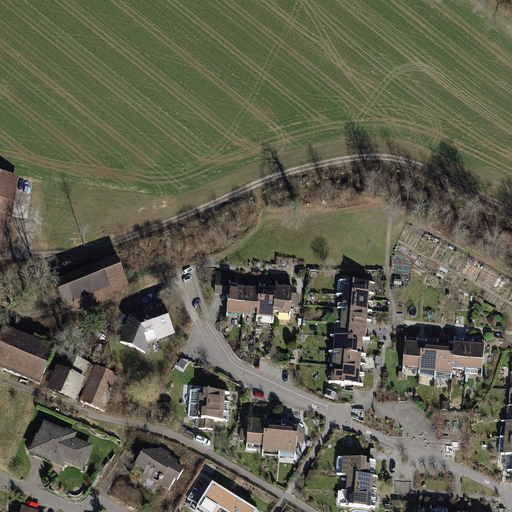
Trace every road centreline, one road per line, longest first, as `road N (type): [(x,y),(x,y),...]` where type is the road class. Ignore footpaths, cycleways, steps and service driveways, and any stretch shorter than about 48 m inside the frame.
road 1 (residential): [(511,497),(235,373),(199,324)]
road 2 (track): [(256,184),(300,168),(384,157),(511,210)]
road 3 (track): [(0,257),(98,248),(256,184)]
road 4 (track): [(199,324),(176,281),(87,315),(55,309),(0,316)]
road 5 (track): [(65,309),(148,278),(176,281)]
